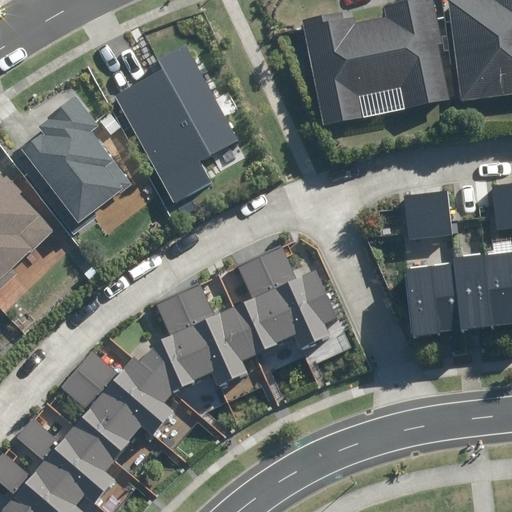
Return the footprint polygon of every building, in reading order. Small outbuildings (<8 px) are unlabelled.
[(511,0),(451,0),(460,106),(511,102),(511,0)] [(322,123),(359,117),(355,94),(403,86),(407,109),(449,102),(432,3),(305,25),(322,123)] [(190,54),(110,98),(171,211),(220,184),(209,165),(241,147),(190,54)] [(99,131),(74,99),(37,128),(40,133),(22,147),(79,222),(122,190),(106,169),(114,163),(93,136),(99,131)] [(45,217),(0,168),(0,282),(36,249),(24,236),(45,217)] [(511,184),(491,187),(496,230),(511,228),(511,184)] [(404,196),(409,240),(452,235),(446,191),(404,196)] [(0,484),(15,497),(1,511),(86,511),(76,504),(83,495),(96,505),(116,480),(105,471),(142,425),(154,435),(173,411),(164,404),(174,392),(212,375),(217,386),(249,372),(243,360),(295,337),(300,348),(329,335),(323,322),(337,315),(316,270),(298,278),(283,246),(238,267),(252,299),(214,316),(200,284),(156,304),(170,336),(161,340),(162,344),(145,355),(139,362),(133,357),(118,374),(91,350),(60,386),(88,410),(59,442),(32,419),(17,436),(43,459),(29,475),(3,453),(0,456),(0,484)] [(404,268),(412,338),(511,326),(511,250),(451,258),(452,263),(404,268)]
